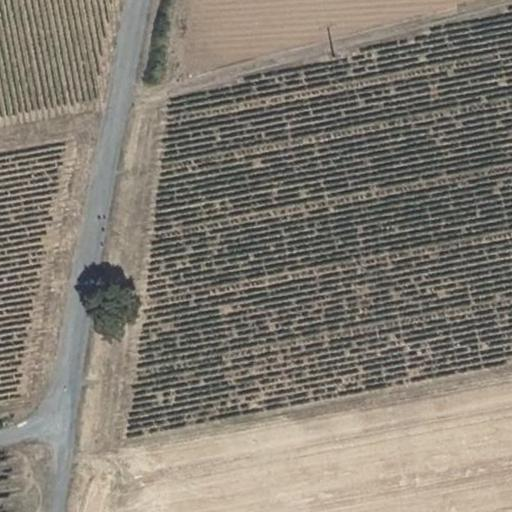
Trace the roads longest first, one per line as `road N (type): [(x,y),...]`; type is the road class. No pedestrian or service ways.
road 1 (unclassified): [(139,0),(64,420)]
road 2 (track): [(118,104),(496,0)]
